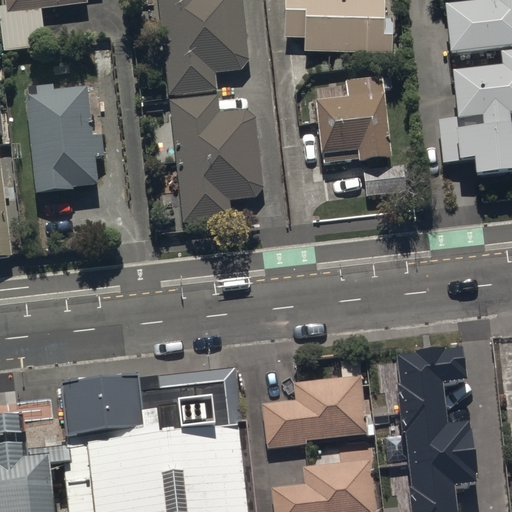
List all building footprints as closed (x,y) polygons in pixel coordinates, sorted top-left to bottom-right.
[(4,0),(6,12),(86,2),(86,0),(4,0)] [(157,0),(168,95),(215,90),(214,72),(239,69),(248,59),(241,0),(157,0)] [(284,0),(283,37),(303,37),(303,51),(390,53),(390,35),(382,35),(383,0),(284,0)] [(446,51),(511,44),(511,0),(471,0),(442,3),(446,51)] [(86,40),(87,71),(113,70),(112,39),(86,40)] [(507,113),(511,112),(511,50),(497,52),(498,64),(449,69),(454,117),(437,119),(441,163),(470,160),(471,173),(511,168),(511,134),(509,135),(507,113)] [(319,153),(356,149),(357,160),(390,157),(380,76),(344,81),(346,96),(313,100),(319,153)] [(24,95),(34,193),(96,187),(85,88),(24,95)] [(168,99),(182,222),(231,217),(229,200),(255,197),(262,186),(254,117),(244,109),(219,111),(217,94),(168,99)] [(402,165),(362,169),(365,196),(405,192),(402,165)] [(0,256),(10,255),(0,167),(0,256)] [(465,378),(461,345),(396,352),(413,511),(458,511),(456,485),(476,482),(470,421),(447,423),(442,381),(465,378)] [(0,511),(55,511),(51,471),(64,470),(68,511),(245,511),(232,377),(65,393),(70,451),(27,455),(23,424),(0,426),(0,511)] [(362,377),(296,384),(298,402),(265,405),(269,447),(368,437),(362,377)] [(375,511),(370,461),(305,468),(307,485),(274,488),(277,511),(375,511)]
